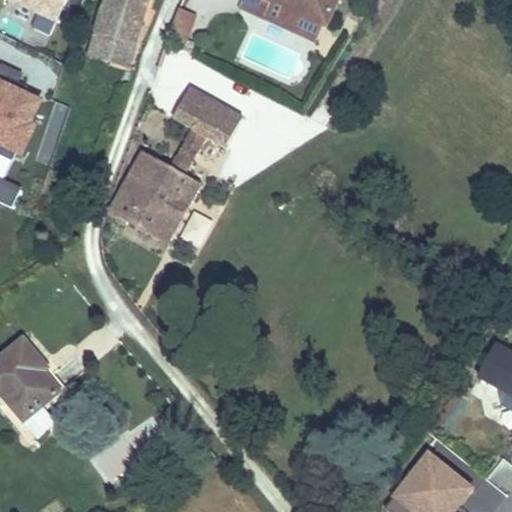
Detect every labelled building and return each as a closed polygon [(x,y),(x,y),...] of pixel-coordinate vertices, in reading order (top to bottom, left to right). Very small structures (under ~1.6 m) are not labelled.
[(10,0),(10,2),(57,23),(67,0),(10,0)] [(146,9),(148,0),(109,0),(104,12),(91,56),(130,67),(146,9)] [(338,0),(245,0),(242,7),(281,25),(289,8),(325,25),(327,26),(338,0)] [(325,25),(289,8),(281,25),(317,42),(325,25)] [(195,17),(180,11),(176,22),(171,34),(186,40),(195,17)] [(7,78),(20,84),(24,75),(2,65),(0,69),(0,78),(6,81),(7,78)] [(0,155),(13,162),(18,153),(31,126),(32,123),(28,121),(35,106),(37,102),(26,97),(30,89),(20,84),(7,78),(6,81),(0,78),(0,155)] [(172,169),(144,153),(111,212),(170,245),(203,186),(185,176),(207,138),(227,149),(244,118),(192,88),(175,119),(195,130),(172,169)] [(35,106),(28,121),(32,123),(39,108),(35,106)] [(31,126),(18,153),(22,154),(35,128),(31,126)] [(20,189),(0,178),(0,202),(13,209),(20,189)] [(24,342),(0,362),(0,406),(32,445),(57,424),(43,408),(60,393),(44,374),(48,370),(24,342)] [(511,350),(498,343),(480,375),(500,386),(503,401),(511,406),(511,350)] [(430,455),(386,510),(389,511),(453,511),(451,510),(456,504),(460,507),(473,491),(430,455)]
